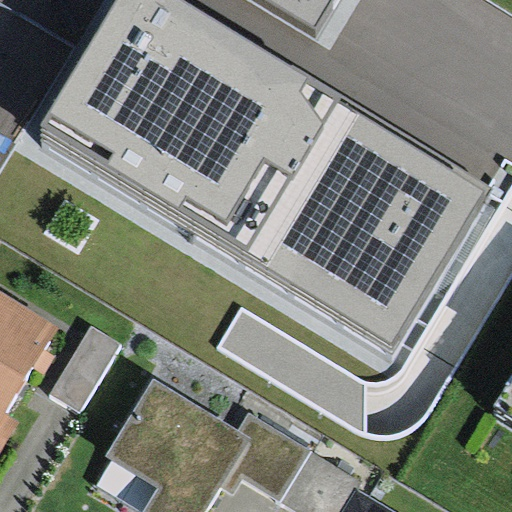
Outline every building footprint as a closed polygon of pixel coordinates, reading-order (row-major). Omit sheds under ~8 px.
[(168,0),(122,0),(44,128),(391,340),(482,191),(168,0)] [(277,0),(312,20),(324,0),(277,0)] [(0,326),(0,401),(33,347),(0,326)] [(84,335),(46,398),(70,412),(108,349),(84,335)] [(511,377),(497,401),(511,410),(511,377)] [(202,511),(241,446),(148,393),(87,498),(110,511),(202,511)]
